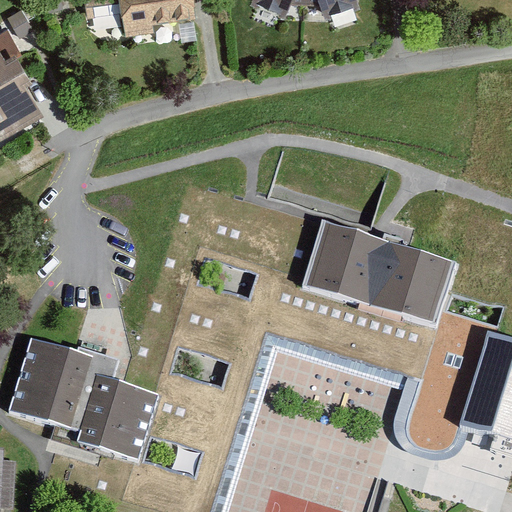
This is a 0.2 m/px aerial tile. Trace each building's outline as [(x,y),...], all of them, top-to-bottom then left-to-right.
[(50,0),(45,1),(48,16),(65,13),(62,0),(50,0)] [(89,0),(90,25),(123,24),(123,35),(157,35),(156,19),(197,18),(196,0),(89,0)] [(258,0),(256,5),(290,15),(297,5),(320,4),(323,17),(362,5),(360,0),(258,0)] [(7,22),(18,41),(33,32),(22,13),(7,22)] [(0,142),(1,144),(44,121),(28,86),(41,80),(34,55),(25,58),(7,28),(0,31),(0,142)] [(327,225),(306,292),(439,335),(461,267),(327,225)] [(496,443),(511,393),(511,327),(469,317),(436,436),(443,453),(451,461),(470,463),(485,459),(496,443)] [(125,366),(35,341),(14,414),(83,434),(78,450),(146,470),(167,395),(121,382),(125,366)] [(511,393),(496,443),(511,447),(511,393)] [(0,453),(0,511),(15,511),(17,464),(5,464),(5,454),(0,453)]
